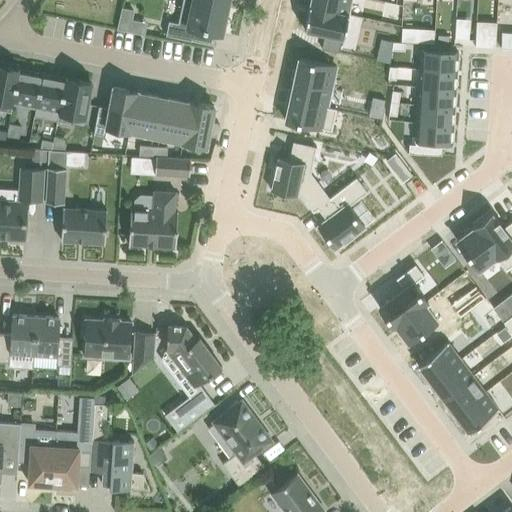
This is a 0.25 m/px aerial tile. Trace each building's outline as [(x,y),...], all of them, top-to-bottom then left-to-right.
[(227,7),(194,0),(182,0),(178,22),(169,20),(166,35),(191,40),(194,27),(222,33),(227,7)] [(309,4),(309,5),(348,14),(348,13),(347,13),(350,0),(311,0),(310,5),(309,4)] [(309,5),(304,29),(325,33),(342,37),(343,37),(348,14),(309,5)] [(147,22),(132,19),(134,9),(121,6),(116,29),(144,34),(147,22)] [(49,16),(46,34),(61,36),(63,17),(49,16)] [(418,30),(402,28),(401,40),(417,41),(418,30)] [(511,32),(502,31),(501,48),(511,48),(511,32)] [(325,33),(322,48),(338,51),(342,37),(325,33)] [(404,50),(405,42),(392,41),(392,49),(404,50)] [(421,49),(420,68),(457,70),(457,60),(458,60),(458,52),(458,51),(421,49)] [(299,58),(294,79),(331,87),(336,66),(299,58)] [(19,69),(0,65),(0,99),(1,99),(0,102),(0,109),(11,112),(13,102),(19,69)] [(398,67),(389,66),(388,78),(396,79),(398,67)] [(420,68),(419,86),(456,88),(456,78),(457,78),(457,70),(420,68)] [(43,74),(19,69),(13,102),(37,106),(43,74)] [(67,78),(43,74),(37,106),(59,111),(61,111),(67,78)] [(92,83),(67,78),(61,111),(59,111),(57,120),(69,123),(71,113),(86,116),(92,83)] [(294,79),(290,99),(327,107),(327,106),(331,87),(294,79)] [(99,107),(94,133),(105,135),(106,126),(131,131),(138,93),(129,91),(130,89),(113,86),(109,108),(99,107)] [(419,86),(417,104),(455,106),(455,96),(456,96),(456,88),(419,86)] [(400,91),(392,90),(390,102),(399,103),(400,91)] [(156,136),(163,98),(138,93),(131,131),(156,136)] [(181,141),(189,102),(163,98),(156,136),(181,141)] [(290,99),(285,120),(331,130),(336,108),(327,106),(327,107),(290,99)] [(211,122),(214,106),(198,102),(197,104),(191,103),(191,101),(190,101),(189,102),(181,141),(207,146),(208,135),(211,122)] [(397,115),(399,103),(390,102),(389,114),(397,115)] [(417,104),(416,122),(453,124),(454,114),(455,106),(417,104)] [(371,108),(369,116),(382,119),(383,111),(371,108)] [(211,122),(208,135),(217,137),(219,123),(211,122)] [(409,143),(408,152),(441,154),(442,143),(452,143),(453,132),(454,124),(453,124),(416,122),(415,143),(409,143)] [(52,149),(64,150),(66,138),(55,136),(54,142),(52,149)] [(42,140),(41,149),(52,149),(54,142),(42,140)] [(277,156),(270,189),(297,195),(298,192),(312,211),(357,177),(356,176),(329,197),(311,172),(316,146),(293,141),(289,158),(277,156)] [(153,146),(139,145),(138,155),(152,156),(153,146)] [(156,156),(167,157),(167,147),(153,146),(153,156),(156,156)] [(32,161),(44,161),(44,150),(32,149),(32,161)] [(394,171),(403,164),(395,153),(386,160),(394,171)] [(190,175),(191,158),(166,157),(156,156),(155,173),(190,175)] [(45,202),(64,203),(66,168),(47,167),(45,202)] [(41,199),(43,169),(23,168),(21,190),(10,189),(9,202),(0,201),(0,236),(24,238),(26,203),(26,198),(41,199)] [(357,177),(312,211),(313,211),(318,208),(326,219),(318,225),(335,247),(364,226),(348,205),(367,191),(357,177)] [(154,194),(140,193),(134,200),(133,208),(131,208),(129,244),(176,247),(178,211),(174,211),(176,192),(154,190),(154,194)] [(105,243),(107,210),(63,207),(61,240),(105,243)] [(492,211),(473,225),(474,227),(496,255),(506,268),(511,263),(511,220),(504,227),(492,211)] [(473,227),(457,240),(478,268),(495,256),(505,269),(506,268),(496,255),(474,227),(473,225),(472,225),(473,227)] [(433,246),(439,255),(448,248),(441,240),(433,246)] [(403,287),(379,306),(393,325),(427,300),(414,282),(424,275),(415,263),(396,278),(403,287)] [(468,290),(450,304),(460,317),(485,297),(476,285),(475,285),(477,289),(471,294),(468,290)] [(427,300),(393,325),(394,326),(395,324),(408,341),(437,319),(424,303),(427,300)] [(511,314),(511,310),(505,300),(494,309),(503,321),(511,314)] [(10,352),(34,353),(36,315),(12,314),(11,334),(0,333),(0,361),(10,362),(10,352)] [(511,314),(503,321),(511,332),(511,314)] [(60,317),(36,315),(34,353),(57,355),(57,365),(71,366),(73,338),(59,337),(60,317)] [(85,336),(84,355),(106,356),(106,358),(121,359),(122,352),(130,353),(131,321),(119,320),(119,319),(105,318),(105,320),(86,318),(86,324),(83,324),(83,336),(85,336)] [(186,325),(167,324),(166,350),(193,387),(205,378),(221,366),(199,336),(196,338),(186,325)] [(155,333),(135,332),(133,372),(153,357),(155,333)] [(448,341),(418,364),(430,381),(461,358),(448,341)] [(461,358),(430,381),(443,397),(473,375),(461,358)] [(473,375),(443,397),(455,414),(485,391),(473,375)] [(117,387),(123,395),(129,390),(123,382),(117,387)] [(485,391),(455,414),(468,431),(498,408),(485,391)] [(214,423),(208,428),(218,442),(225,437),(236,452),(230,457),(222,463),(239,485),(264,466),(255,453),(272,440),(242,400),(239,402),(237,400),(228,407),(229,409),(213,421),(214,423)] [(92,442),(104,443),(101,483),(110,483),(110,488),(131,489),(150,489),(143,473),(132,472),(134,441),(105,439),(107,404),(94,403),(92,432),(92,442)] [(3,452),(19,453),(21,423),(0,421),(0,480),(1,481),(3,452)] [(29,482),(53,484),(55,446),(56,429),(35,428),(36,422),(21,421),(21,423),(19,453),(18,461),(30,462),(29,482)] [(78,465),(90,466),(92,442),(92,432),(56,429),(55,446),(53,484),(77,486),(78,465)] [(322,511),(325,510),(297,473),(271,492),(286,511),(322,511)]
